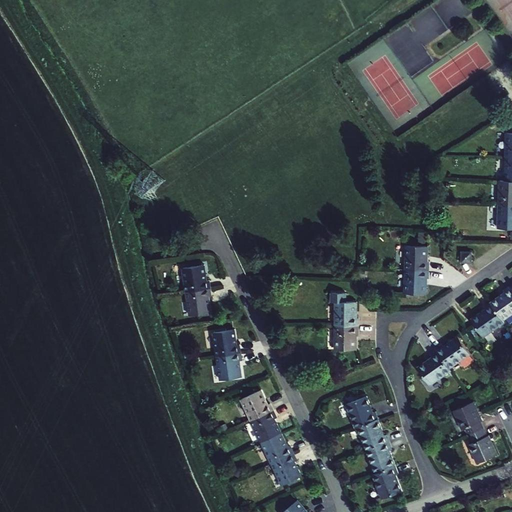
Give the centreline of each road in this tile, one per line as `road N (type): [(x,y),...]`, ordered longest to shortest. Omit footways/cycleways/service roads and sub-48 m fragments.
road 1 (residential): [(344,511),(210,226)]
road 2 (residential): [(437,496),(406,417),(402,347),(417,319),(511,255)]
